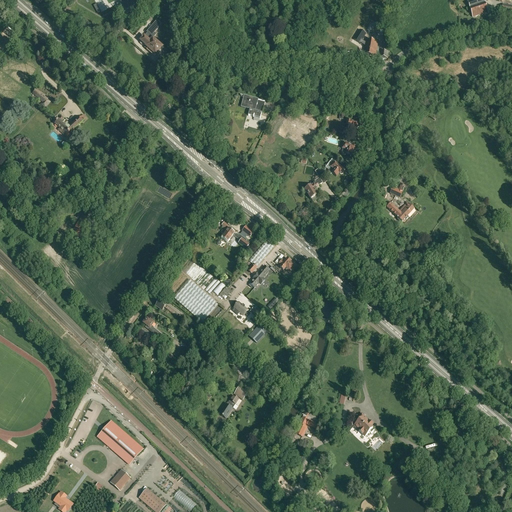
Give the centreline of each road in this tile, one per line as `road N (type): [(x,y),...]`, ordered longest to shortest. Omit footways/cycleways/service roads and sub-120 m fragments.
road 1 (primary): [(224,193),(511,439)]
road 2 (primary): [(5,0),(224,193)]
road 3 (primary): [(234,181),(19,0)]
road 4 (primary): [(511,427),(305,244)]
road 5 (track): [(108,354),(220,197)]
road 6 (residential): [(374,116),(325,95),(188,74)]
road 7 (unclassified): [(0,500),(46,472),(108,354)]
road 8 (unclassified): [(374,116),(383,77),(412,47),(455,30),(511,27)]
road 9 (unclassified): [(305,244),(363,169),(374,116)]
